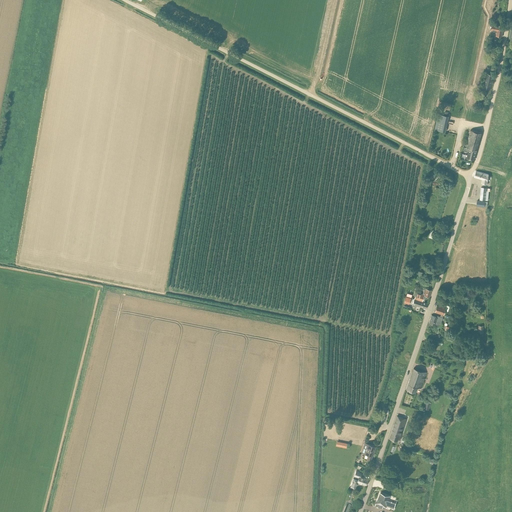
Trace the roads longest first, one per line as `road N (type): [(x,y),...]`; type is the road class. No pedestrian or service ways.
road 1 (unclassified): [(470,177),(124,0)]
road 2 (tertiary): [(359,511),(470,177)]
road 3 (tertiary): [(470,177),(510,0)]
